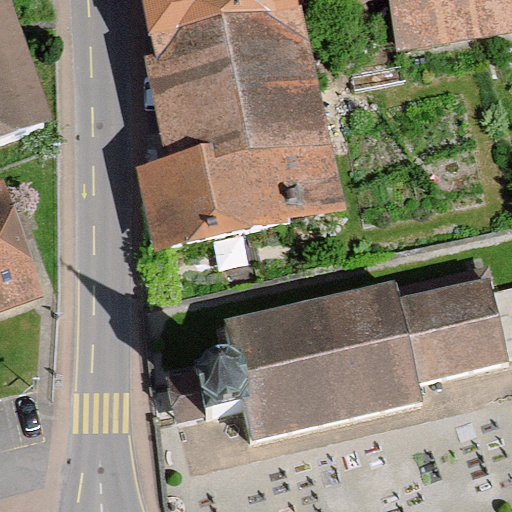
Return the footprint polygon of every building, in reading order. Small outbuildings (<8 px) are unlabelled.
[(155,247),(345,210),(301,0),(140,0),(165,159),(141,165),(155,247)] [(511,0),(377,0),(384,55),(511,39),(511,0)] [(0,138),(43,122),(0,4),(0,138)] [(0,317),(30,306),(0,229),(0,317)] [(482,274),(209,330),(234,449),(412,413),(407,389),(497,370),(495,358),(511,354),(511,292),(486,298),(482,274)]
